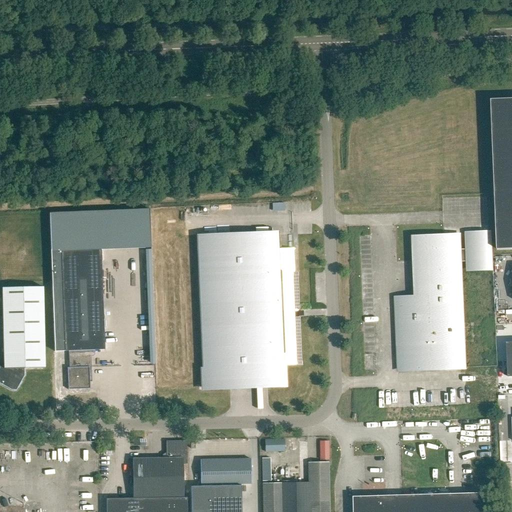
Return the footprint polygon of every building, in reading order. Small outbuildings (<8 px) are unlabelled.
[(511,99),(491,100),(497,250),(511,248),(511,99)] [(68,390),(90,389),(89,375),(91,375),(91,357),(95,357),(94,351),(105,350),(101,250),(151,248),(149,208),(49,212),(50,252),(55,352),(64,352),(68,352),(69,368),(67,368),(68,390)] [(415,237),(418,298),(398,298),(401,371),(442,369),(441,357),(462,356),(458,263),(469,262),(469,271),(490,270),(488,233),(468,234),(468,249),(457,250),(457,248),(445,248),(444,236),(415,237)] [(197,238),(203,389),(284,385),(283,365),(299,364),(295,274),(294,249),(278,250),(278,234),(197,238)] [(4,360),(0,367),(0,384),(12,391),(16,391),(24,375),(24,369),(44,368),(42,288),(2,289),(4,360)] [(284,440),(265,440),(265,453),(285,452),(284,440)] [(166,441),(166,458),(132,459),(133,499),(138,499),(154,499),(171,498),(183,498),(183,465),(187,465),(186,441),(166,441)] [(320,441),(321,460),(329,460),(329,442),(320,441)] [(268,482),(268,458),(259,458),(260,482),(268,482)] [(250,460),(200,461),(201,485),(240,484),(251,484),(250,460)] [(328,463),(308,463),(308,483),(262,483),(262,511),(328,511),(328,474),(328,463)] [(191,511),(240,511),(240,484),(201,485),(191,485),(191,487),(191,493),(191,511)] [(353,497),(353,511),(487,511),(487,493),(353,497)] [(154,511),(170,511),(171,498),(154,499),(154,511)] [(170,511),(186,511),(187,498),(183,498),(171,498),(170,511)] [(122,511),(122,499),(106,499),(106,511),(122,511)] [(122,511),(138,511),(138,499),(133,499),(122,499),(122,511)] [(138,511),(154,511),(154,499),(138,499),(138,511)]
